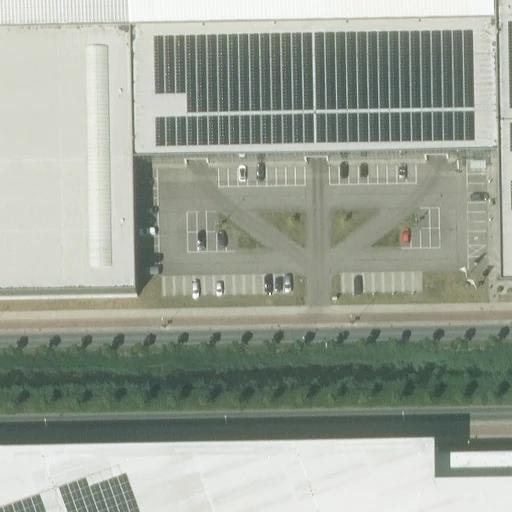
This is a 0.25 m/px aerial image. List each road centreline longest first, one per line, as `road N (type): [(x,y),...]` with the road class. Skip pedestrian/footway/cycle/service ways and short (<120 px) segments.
road 1 (unclassified): [(0,424),(511,414)]
road 2 (unclassified): [(511,332),(0,340)]
